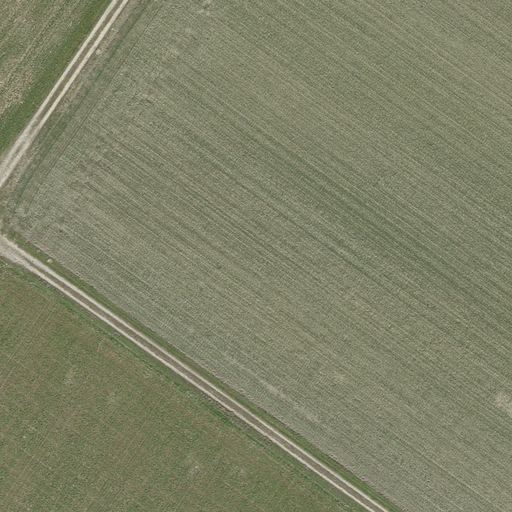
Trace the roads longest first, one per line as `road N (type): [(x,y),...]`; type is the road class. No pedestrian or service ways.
road 1 (track): [(0,248),(372,511)]
road 2 (track): [(0,182),(125,0)]
